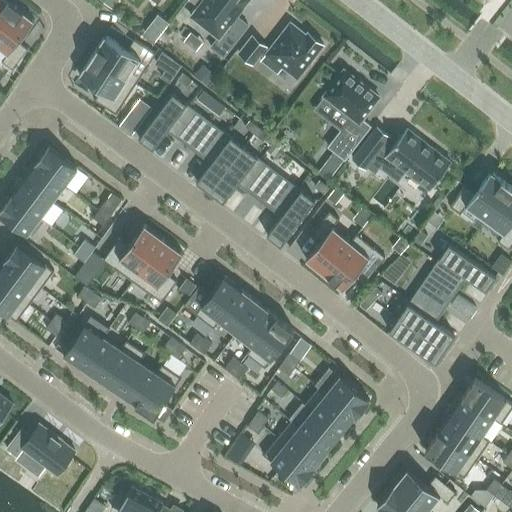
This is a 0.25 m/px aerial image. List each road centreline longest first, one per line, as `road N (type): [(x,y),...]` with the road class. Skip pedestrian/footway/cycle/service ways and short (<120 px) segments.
road 1 (residential): [(37,80),(404,362),(422,384),(421,408)]
road 2 (residential): [(235,511),(117,449),(0,364)]
road 3 (residential): [(511,125),(350,0)]
road 4 (residential): [(509,283),(421,408)]
road 5 (residential): [(421,408),(335,511)]
